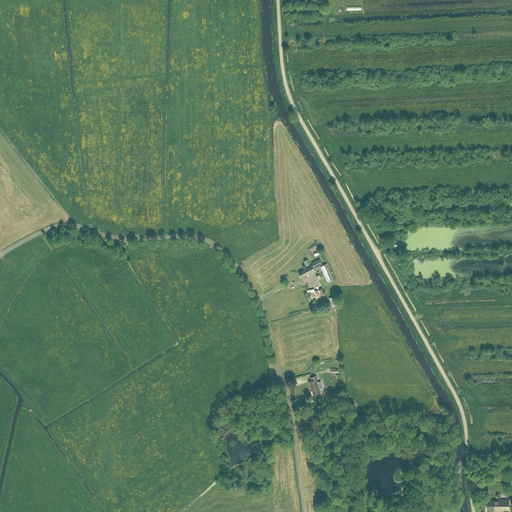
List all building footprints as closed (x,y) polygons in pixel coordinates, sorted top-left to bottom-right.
[(319,259),(311,263),(313,268),(321,264),(319,259)] [(331,274),(334,273),(330,267),(328,268),(327,268),(326,264),(320,267),(327,282),(333,279),(331,275),(331,274)] [(305,275),(314,270),(311,265),(302,270),(303,270),(298,273),(300,277),(305,275)] [(311,381),(309,382),(313,395),(320,393),(316,380),(317,379),(316,376),(310,378),(311,381)] [(508,510),(508,500),(493,500),(493,501),(487,502),(487,510),(493,509),(493,510),(508,510)]
